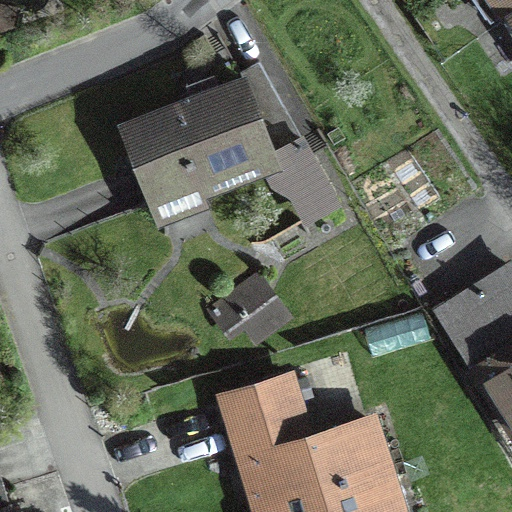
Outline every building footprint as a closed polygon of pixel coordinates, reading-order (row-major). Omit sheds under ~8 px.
[(511,0),(498,0),(511,19),(511,0)] [(200,181),(275,153),(247,80),(221,90),(216,77),(189,87),(195,100),(125,127),(162,223),(209,205),(200,181)] [(511,277),(506,269),(445,306),(511,416),(511,277)] [(287,313),(257,273),(211,307),(226,328),(244,314),(259,334),(287,313)] [(229,398),(263,511),(288,511),(292,511),(291,511),(381,511),(396,508),(369,421),(306,441),(288,380),(229,398)]
